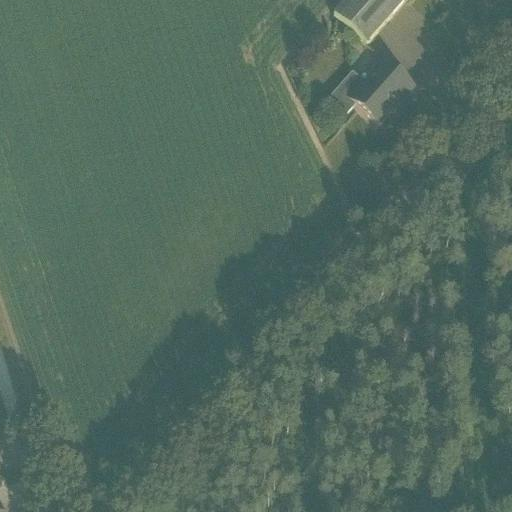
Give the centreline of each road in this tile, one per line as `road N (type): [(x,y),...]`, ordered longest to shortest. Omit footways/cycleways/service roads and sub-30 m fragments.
road 1 (unclassified): [(131,511),(511,84)]
road 2 (track): [(0,359),(48,511)]
